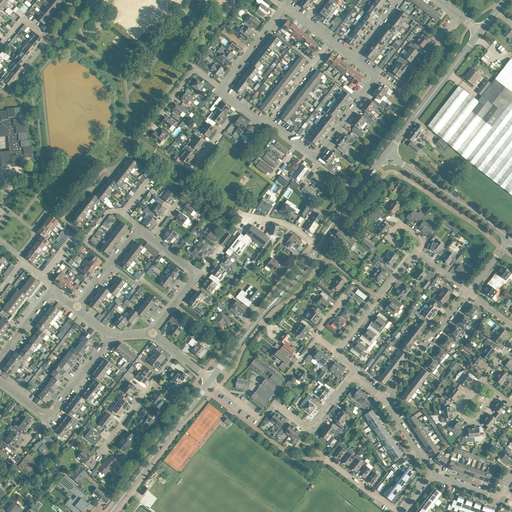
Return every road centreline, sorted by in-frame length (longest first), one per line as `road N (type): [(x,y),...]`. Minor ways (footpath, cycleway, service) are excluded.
road 1 (secondary): [(110,511),(210,380)]
road 2 (secondary): [(385,153),(480,32)]
road 3 (tertiary): [(509,238),(385,153)]
road 4 (residential): [(383,398),(468,292)]
road 5 (residential): [(100,453),(176,353)]
road 6 (residential): [(336,352),(411,255)]
road 7 (residential): [(376,76),(404,88),(459,16)]
road 8 (residential): [(0,95),(27,71),(69,0)]
